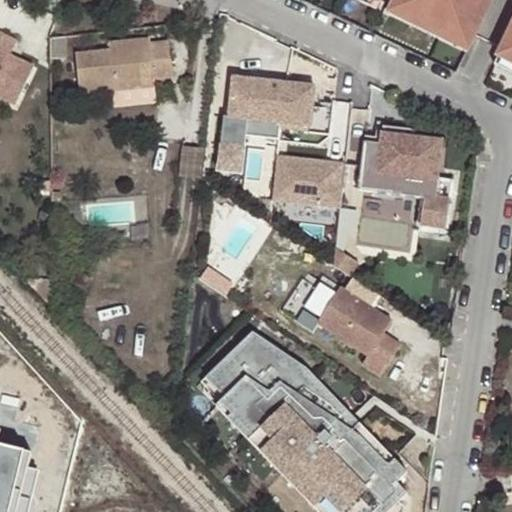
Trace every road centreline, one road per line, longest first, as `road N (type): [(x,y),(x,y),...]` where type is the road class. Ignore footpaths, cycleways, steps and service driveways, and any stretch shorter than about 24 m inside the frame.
road 1 (residential): [(508,126),(451,511)]
road 2 (residential): [(508,126),(243,0)]
